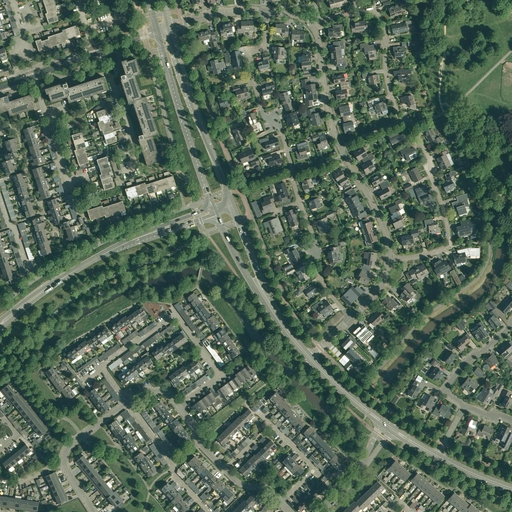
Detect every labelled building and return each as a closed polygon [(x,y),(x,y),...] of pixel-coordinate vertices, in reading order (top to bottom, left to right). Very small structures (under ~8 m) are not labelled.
[(326,0),(327,3),(329,2),(331,9),(340,6),(340,7),(344,6),(343,1),(346,1),(346,0),(326,0)] [(402,14),(401,13),(405,12),(404,11),(402,9),(400,9),(399,6),(403,5),(406,3),(404,0),(401,0),(395,2),(396,6),(388,9),(390,13),(392,17),(392,16),(397,14),(398,15),(402,14)] [(44,4),(46,9),(56,6),(54,1),(44,4)] [(55,11),(55,12),(57,11),(56,6),(46,9),(47,14),(55,11)] [(57,16),(55,12),(55,11),(47,14),(45,14),(47,19),(57,16)] [(58,21),(57,16),(47,19),(49,24),(58,21)] [(410,20),(410,18),(406,19),(406,21),(405,21),(405,23),(391,26),(393,35),(407,32),(406,25),(411,24),(410,20)] [(356,34),(356,32),(364,31),(365,33),(368,32),(367,27),(366,21),(361,22),(361,23),(358,23),(358,22),(354,23),(354,25),(351,26),(352,35),(356,34)] [(253,22),(241,22),(241,27),(237,27),(238,33),(244,33),(244,31),(253,30),(253,22)] [(233,27),(231,27),(231,24),(234,23),(223,25),(224,29),(221,29),(220,28),(222,37),(227,36),(227,34),(228,33),(228,34),(229,33),(232,33),(232,32),(234,32),(233,27)] [(287,37),(288,29),(285,29),(286,25),(282,24),(282,25),(276,25),(275,36),(275,33),(282,34),(282,37),(287,37)] [(335,29),(329,30),(330,41),(330,38),(339,37),(339,38),(340,38),(339,32),(343,31),(342,25),(335,25),(335,29)] [(77,26),(72,27),(75,37),(80,35),(77,26)] [(75,37),(72,27),(67,29),(70,39),(75,37)] [(70,39),(67,29),(62,31),(63,33),(63,32),(65,40),(66,40),(70,39)] [(292,40),(303,40),(304,32),(297,32),(297,30),(292,30),(292,40)] [(203,41),(209,39),(212,48),(217,46),(215,38),(217,38),(216,32),(213,32),(210,33),(209,31),(200,33),(203,43),(203,41)] [(63,32),(63,33),(58,34),(61,44),(66,42),(66,40),(65,40),(63,32)] [(58,34),(53,36),(56,45),(61,44),(58,34)] [(51,47),(52,47),(56,45),(53,36),(48,37),(49,39),(51,47)] [(49,39),(44,41),(46,46),(43,47),(44,49),(44,50),(44,52),(52,49),(52,47),(51,47),(49,39)] [(39,51),(44,50),(44,49),(43,47),(46,46),(44,41),(42,42),(41,40),(35,41),(39,51)] [(330,49),(331,57),(341,55),(340,49),(344,49),(343,44),(333,45),(333,49),(330,49)] [(376,45),(368,47),(367,44),(360,45),(361,50),(364,49),(365,54),(368,53),(370,60),(376,59),(374,52),(377,52),(376,45)] [(285,52),(284,51),(284,48),(272,47),(272,51),(274,51),(273,60),(281,60),(281,63),(282,63),(283,56),(284,56),(285,55),(286,54),(286,53),(285,52)] [(399,57),(404,57),(404,54),(406,53),(405,52),(405,47),(399,47),(399,48),(397,48),(397,47),(393,48),(393,53),(394,53),(395,60),(395,57),(399,56),(399,57)] [(302,63),(310,62),(311,62),(310,53),(307,54),(307,51),(302,52),(303,56),(302,56),(302,63)] [(269,68),(268,62),(270,61),(270,58),(269,55),(262,56),(263,60),(264,61),(258,63),(259,70),(269,68)] [(332,64),(336,64),(336,67),(338,67),(346,66),(345,61),(345,55),(341,55),(331,57),(332,64)] [(238,65),(242,64),(241,56),(231,58),(233,67),(238,66),(238,65)] [(142,98),(140,91),(135,76),(141,74),(136,59),(127,62),(127,60),(122,62),(125,71),(119,73),(118,73),(119,77),(120,77),(129,105),(133,103),(142,131),(136,133),(138,137),(147,166),(152,165),(152,163),(160,160),(152,136),(158,134),(146,97),(142,98)] [(213,71),(214,75),(221,73),(220,68),(221,68),(222,69),(225,68),(224,62),(220,63),(220,64),(219,64),(217,59),(210,61),(211,65),(207,67),(209,72),(213,71)] [(300,70),(302,69),(303,69),(304,74),(311,73),(310,62),(302,63),(299,63),(300,70)] [(402,83),(404,83),(408,83),(408,84),(408,77),(406,78),(406,74),(411,74),(410,70),(404,70),(404,69),(400,70),(400,71),(390,72),(393,72),(394,76),(398,75),(398,82),(399,82),(399,81),(401,80),(402,83)] [(342,87),(349,85),(348,82),(345,82),(344,74),(333,76),(332,73),(334,84),(341,83),(342,87)] [(371,76),(371,73),(362,75),(363,80),(369,78),(370,84),(379,83),(380,86),(380,85),(378,75),(371,76)] [(104,77),(72,87),(70,81),(70,80),(66,81),(67,82),(45,90),(47,95),(48,94),(51,103),(67,97),(69,103),(107,91),(104,83),(106,82),(104,77)] [(305,87),(306,93),(316,91),(314,84),(309,85),(308,79),(301,80),(303,88),(305,87)] [(261,88),(263,96),(273,93),(272,88),(274,87),(273,82),(265,84),(266,84),(267,87),(261,88)] [(349,85),(342,87),(342,90),(335,91),(337,103),(337,100),(348,98),(346,90),(349,89),(349,85)] [(249,93),(248,93),(246,88),(239,90),(238,87),(233,89),(233,91),(235,91),(238,101),(239,101),(238,99),(245,97),(246,99),(251,98),(249,93)] [(222,91),(216,93),(221,108),(232,104),(233,107),(229,95),(222,98),(221,96),(224,95),(222,91)] [(317,99),(316,91),(306,93),(307,99),(305,100),(306,107),(312,106),(311,100),(317,99)] [(287,92),(279,95),(282,105),(284,105),(286,111),(293,109),(290,100),(289,100),(287,92)] [(13,101),(11,95),(11,94),(7,95),(8,96),(0,98),(0,113),(8,111),(10,117),(11,117),(34,109),(31,101),(33,100),(31,95),(13,101)] [(402,104),(404,104),(407,102),(408,106),(406,107),(410,106),(410,108),(415,110),(416,108),(414,104),(411,95),(405,97),(405,96),(404,97),(400,98),(402,104)] [(377,113),(381,111),(382,115),(388,113),(387,112),(388,112),(384,102),(380,104),(377,97),(367,101),(370,109),(375,107),(377,113)] [(346,116),(347,119),(354,117),(353,114),(350,114),(349,108),(348,105),(338,107),(339,111),(340,111),(341,117),(346,116)] [(98,117),(108,114),(106,109),(96,112),(98,117)] [(310,117),(312,123),(313,126),(322,124),(321,121),(320,113),(313,115),(312,109),(307,110),(309,117),(310,117)] [(249,110),(241,113),(242,117),(247,116),(250,125),(249,125),(259,122),(256,123),(253,113),(256,112),(250,114),(249,110)] [(288,118),(286,119),(288,127),(294,125),(293,125),(297,124),(298,124),(297,124),(295,116),(296,116),(295,112),(284,115),(285,116),(287,115),(288,118)] [(103,124),(108,123),(108,120),(110,119),(108,114),(98,117),(100,122),(103,121),(103,124)] [(354,117),(347,119),(348,123),(343,124),(344,130),(345,133),(355,131),(354,128),(353,128),(352,122),(355,121),(354,117)] [(100,122),(98,123),(100,131),(102,130),(110,127),(108,123),(103,124),(103,121),(100,122)] [(429,130),(424,132),(429,142),(433,141),(435,145),(442,142),(439,137),(436,138),(431,129),(434,128),(433,124),(427,127),(429,130)] [(32,127),(23,129),(25,136),(34,133),(33,131),(34,130),(34,129),(35,129),(35,128),(34,126),(32,127)] [(102,130),(104,135),(114,132),(112,127),(110,127),(102,130)] [(241,128),(233,131),(237,142),(236,142),(237,146),(243,144),(241,140),(244,139),(242,132),(241,128)] [(397,146),(404,143),(405,142),(404,139),(402,135),(399,136),(396,130),(387,134),(391,144),(395,142),(397,146)] [(81,132),(72,136),(73,141),(83,138),(81,132)] [(114,132),(104,135),(105,140),(115,137),(114,132)] [(34,133),(25,136),(26,138),(23,139),(24,143),(27,142),(36,139),(34,133)] [(5,142),(7,148),(15,145),(14,142),(17,141),(16,138),(15,135),(15,134),(8,137),(9,140),(5,142)] [(328,145),(325,135),(319,137),(319,134),(312,137),(313,141),(319,139),(321,143),(317,144),(319,150),(322,148),(322,147),(328,145)] [(115,137),(105,140),(107,145),(117,142),(115,137)] [(85,142),(83,138),(73,141),(75,146),(85,142)] [(264,142),(267,150),(279,146),(277,138),(268,141),(268,138),(259,140),(260,144),(264,142)] [(27,142),(29,147),(38,145),(36,139),(27,142)] [(75,146),(76,150),(84,148),(86,147),(85,142),(75,146)] [(299,151),(295,152),(298,160),(307,157),(305,153),(309,152),(306,142),(297,145),(299,151)] [(15,145),(7,148),(9,154),(13,153),(17,151),(15,145)] [(31,154),(40,151),(38,145),(29,147),(31,154)] [(76,156),(86,153),(84,148),(76,150),(74,151),(76,156)] [(243,153),(239,154),(243,163),(250,161),(252,167),(255,166),(257,165),(257,166),(260,165),(256,154),(255,155),(256,156),(253,157),(252,156),(251,156),(251,154),(251,153),(249,148),(242,151),(243,153)] [(361,159),(363,162),(373,156),(371,152),(367,155),(362,148),(354,153),(359,161),(361,159)] [(403,157),(405,156),(408,161),(418,156),(414,148),(407,151),(406,148),(400,151),(403,157)] [(33,159),(41,157),(40,151),(31,154),(32,156),(29,157),(30,160),(33,160),(33,159)] [(441,157),(437,159),(443,170),(453,165),(452,165),(450,166),(445,155),(447,154),(446,151),(440,154),(441,157)] [(15,159),(13,153),(9,154),(4,155),(6,161),(11,160),(15,159)] [(86,153),(76,156),(78,161),(87,158),(86,153)] [(269,160),(271,167),(282,163),(279,155),(271,157),(270,154),(263,157),(265,161),(269,160)] [(32,166),(39,164),(46,162),(44,156),(41,157),(33,159),(33,160),(34,162),(31,163),(32,166)] [(374,158),(373,156),(363,162),(364,164),(362,166),(363,168),(362,168),(363,170),(364,172),(365,171),(366,174),(375,168),(372,165),(374,164),(372,160),(374,158)] [(97,160),(98,165),(108,162),(107,157),(97,160)] [(87,158),(78,161),(79,166),(89,163),(87,158)] [(2,163),(4,169),(13,166),(11,160),(6,161),(2,163)] [(108,162),(98,165),(100,170),(110,167),(108,162)] [(15,165),(13,166),(4,169),(6,175),(15,172),(14,169),(16,168),(15,165)] [(32,170),(34,176),(43,173),(41,167),(32,170)] [(109,172),(109,173),(111,172),(110,167),(100,170),(102,175),(109,172)] [(416,168),(409,171),(414,183),(421,179),(416,168)] [(336,182),(346,176),(345,177),(340,170),(337,171),(336,169),(332,171),(335,175),(332,177),(335,183),(336,182)] [(455,170),(440,177),(440,178),(445,175),(447,181),(447,182),(447,183),(446,183),(442,185),(445,189),(447,194),(446,192),(450,190),(456,187),(454,183),(453,183),(452,182),(453,182),(452,180),(451,179),(450,177),(457,174),(455,170)] [(23,179),(22,176),(25,176),(24,172),(13,176),(15,182),(23,179)] [(102,175),(100,175),(101,180),(111,177),(109,173),(109,172),(102,175)] [(34,176),(36,182),(45,179),(43,173),(34,176)] [(301,182),(303,186),(304,190),(313,186),(311,180),(315,179),(313,174),(306,177),(307,180),(301,182)] [(382,186),(388,183),(386,180),(384,181),(380,174),(370,179),(369,177),(368,177),(374,187),(380,183),(382,186)] [(173,176),(168,178),(171,188),(176,186),(173,176)] [(338,187),(340,185),(341,186),(342,187),(342,186),(345,190),(343,191),(345,194),(352,190),(350,187),(349,187),(347,185),(350,184),(346,176),(336,182),(338,187)] [(111,177),(101,180),(103,185),(113,182),(111,177)] [(23,179),(15,182),(17,188),(25,185),(24,182),(27,182),(26,178),(23,179)] [(45,179),(36,182),(38,188),(43,186),(47,185),(49,184),(47,178),(45,179)] [(166,189),(171,188),(168,178),(163,179),(166,189)] [(163,179),(158,181),(161,191),(166,189),(163,179)] [(280,196),(275,197),(277,202),(282,200),(281,198),(288,196),(284,183),(281,184),(280,180),(274,182),(275,186),(276,185),(280,196)] [(158,181),(153,183),(156,192),(161,191),(158,181)] [(113,182),(103,185),(105,190),(114,187),(113,182)] [(148,195),(151,194),(148,184),(146,185),(145,183),(140,185),(143,194),(148,193),(148,195)] [(153,183),(148,184),(151,194),(156,192),(153,183)] [(388,183),(382,186),(384,189),(377,193),(383,203),(381,200),(391,195),(387,188),(390,186),(388,183)] [(19,194),(27,191),(25,185),(17,188),(19,194)] [(40,194),(49,191),(47,185),(43,186),(38,188),(39,191),(36,192),(37,195),(40,194)] [(138,196),(143,194),(140,185),(135,186),(138,196)] [(135,186),(130,188),(133,198),(138,196),(135,186)] [(128,199),(133,198),(130,188),(125,190),(128,199)] [(347,203),(350,208),(360,203),(358,200),(359,199),(357,195),(351,198),(350,196),(355,193),(353,189),(352,190),(345,194),(347,198),(343,199),(346,204),(347,203)] [(416,192),(420,202),(424,200),(425,205),(434,201),(431,194),(428,195),(426,189),(416,192)] [(27,191),(19,194),(21,200),(29,197),(27,191)] [(50,197),(49,191),(40,194),(41,197),(38,198),(39,201),(50,197)] [(313,201),(312,201),(308,202),(312,212),(311,209),(320,206),(318,200),(322,199),(322,198),(324,197),(322,193),(311,197),(313,201)] [(456,197),(457,201),(452,203),(454,211),(457,210),(459,216),(467,213),(465,207),(469,206),(467,199),(470,198),(469,193),(456,197)] [(265,203),(264,203),(261,204),(262,207),(261,208),(263,214),(266,213),(264,210),(272,207),(270,202),(273,201),(271,195),(263,198),(265,203)] [(29,197),(21,200),(18,201),(20,207),(23,206),(31,203),(30,201),(33,200),(32,196),(29,197)] [(47,202),(49,208),(58,205),(56,199),(47,202)] [(392,219),(400,215),(401,215),(399,211),(401,210),(398,204),(401,203),(400,199),(394,202),(396,205),(388,209),(391,214),(392,214),(393,215),(391,216),(392,219)] [(122,201),(117,203),(120,213),(125,211),(122,201)] [(31,203),(23,206),(25,212),(33,209),(32,206),(35,206),(34,202),(31,203)] [(112,205),(116,214),(120,213),(117,203),(112,205)] [(360,203),(350,208),(352,212),(351,213),(353,218),(360,214),(359,212),(364,209),(362,205),(361,206),(360,203)] [(58,205),(49,208),(50,211),(47,212),(49,215),(51,214),(60,211),(58,205)] [(100,217),(105,216),(103,208),(102,206),(97,207),(100,217)] [(108,206),(103,208),(105,216),(106,218),(111,216),(108,206)] [(97,207),(92,209),(96,219),(100,217),(97,207)] [(33,209),(25,212),(27,218),(35,215),(33,209)] [(90,220),(96,219),(92,209),(87,211),(90,220)] [(293,210),(286,213),(291,227),(299,224),(300,227),(293,210)] [(62,217),(60,211),(51,214),(52,217),(49,218),(50,221),(53,220),(62,217)] [(400,215),(392,219),(393,222),(394,221),(395,223),(393,224),(395,229),(404,225),(401,220),(402,219),(400,215)] [(31,220),(33,226),(42,223),(41,220),(44,219),(43,216),(31,220)] [(53,220),(55,226),(59,225),(59,224),(64,223),(62,217),(53,220)] [(326,218),(316,222),(321,234),(331,230),(326,218)] [(432,234),(440,233),(439,227),(438,228),(437,222),(432,223),(431,220),(433,219),(424,221),(425,228),(428,227),(429,230),(431,230),(432,234)] [(274,220),(267,223),(271,234),(282,230),(279,224),(276,225),(274,220)] [(464,236),(464,235),(475,232),(475,233),(476,233),(474,227),(473,227),(472,224),(473,224),(472,220),(465,221),(466,226),(457,228),(458,233),(459,232),(460,237),(464,236)] [(61,231),(66,229),(70,228),(68,222),(70,221),(64,223),(59,224),(59,225),(61,231)] [(42,223),(33,226),(35,232),(44,229),(43,226),(46,226),(45,222),(42,223)] [(361,229),(363,235),(371,233),(370,228),(372,227),(371,222),(365,224),(363,225),(364,228),(361,229)] [(66,229),(68,235),(76,232),(74,226),(70,228),(66,229)] [(33,233),(35,239),(46,235),(44,229),(35,232),(33,233)] [(411,235),(401,237),(403,246),(414,243),(412,237),(419,235),(418,230),(411,232),(411,235)] [(76,232),(68,235),(68,238),(66,239),(67,242),(78,238),(77,234),(78,234),(78,232),(76,232)] [(373,237),(371,233),(363,235),(367,247),(373,247),(371,243),(377,241),(376,236),(373,237)] [(37,245),(39,244),(48,241),(46,235),(35,239),(37,245)] [(39,244),(41,250),(50,247),(49,244),(52,243),(50,240),(48,241),(39,244)] [(52,253),(50,247),(41,250),(43,256),(52,253)] [(328,256),(329,262),(330,264),(332,265),(334,265),(335,263),(335,262),(341,261),(341,260),(338,261),(336,253),(339,253),(338,247),(330,248),(330,252),(327,253),(327,257),(328,256)] [(459,250),(459,251),(460,250),(461,254),(454,256),(457,267),(456,264),(466,262),(465,257),(470,256),(480,256),(481,248),(468,248),(459,250)] [(285,255),(288,253),(293,263),(300,259),(295,250),(291,252),(289,249),(284,252),(285,255)] [(361,266),(370,270),(370,269),(371,266),(376,266),(376,262),(377,253),(368,252),(368,253),(364,252),(364,257),(368,257),(367,264),(364,264),(363,267),(361,266)] [(9,256),(0,258),(0,265),(8,262),(7,259),(10,258),(9,256)] [(441,260),(433,264),(436,269),(435,270),(438,277),(439,277),(438,275),(446,270),(447,271),(445,272),(450,269),(446,262),(446,263),(444,265),(441,260)] [(8,262),(0,265),(0,267),(1,267),(2,271),(13,267),(12,265),(9,266),(8,262)] [(417,267),(409,272),(405,274),(409,281),(417,276),(419,280),(419,279),(419,278),(428,273),(429,275),(424,265),(418,268),(417,267)] [(304,266),(295,271),(301,282),(309,278),(305,271),(306,270),(304,266)] [(370,270),(361,266),(360,269),(362,270),(360,274),(362,275),(359,281),(367,285),(369,281),(370,281),(373,275),(368,273),(370,270)] [(1,275),(1,277),(12,274),(11,270),(13,269),(13,267),(2,271),(3,274),(1,275)] [(450,272),(458,286),(462,284),(454,270),(450,272)] [(13,277),(12,274),(1,277),(2,280),(5,279),(6,282),(10,281),(11,284),(21,281),(20,277),(16,279),(16,276),(13,277)] [(404,290),(399,295),(401,296),(402,298),(406,302),(413,296),(410,294),(414,290),(407,283),(402,288),(404,290)] [(298,297),(302,294),(305,292),(309,297),(308,298),(318,291),(318,292),(313,284),(313,285),(306,290),(304,286),(295,292),(298,297)] [(353,287),(349,292),(356,299),(363,292),(358,287),(355,289),(353,287)] [(356,299),(349,292),(346,294),(346,293),(341,298),(348,306),(356,299)] [(190,303),(197,298),(194,293),(187,298),(190,303)] [(389,297),(381,304),(383,303),(389,309),(389,310),(393,306),(396,309),(401,304),(396,299),(395,299),(396,299),(393,302),(389,297)] [(506,302),(505,302),(500,308),(506,314),(511,306),(511,298),(511,297),(506,302)] [(191,306),(192,305),(194,308),(201,303),(197,298),(190,303),(189,304),(191,306)] [(320,310),(323,315),(325,317),(334,311),(326,301),(320,306),(318,303),(319,302),(311,308),(315,313),(320,310)] [(197,313),(204,308),(201,303),(194,308),(197,313)] [(136,311),(143,320),(148,316),(141,307),(136,311)] [(201,318),(208,312),(204,308),(197,313),(196,314),(199,318),(201,317),(201,318)] [(493,316),(487,321),(494,329),(501,324),(496,318),(498,316),(493,310),(490,313),(493,316)] [(131,314),(137,321),(138,324),(143,320),(136,311),(131,314)] [(374,326),(384,317),(386,319),(379,311),(372,317),(369,320),(374,326)] [(208,312),(201,318),(204,322),(206,321),(211,317),(208,312)] [(131,314),(127,318),(131,323),(132,325),(137,321),(131,314)] [(121,320),(126,327),(131,323),(127,318),(126,316),(121,320)] [(206,321),(210,326),(217,321),(213,316),(211,317),(206,321)] [(121,320),(116,323),(121,330),(126,327),(121,320)] [(217,321),(210,326),(208,327),(210,329),(211,328),(213,331),(220,326),(217,321)] [(147,326),(150,330),(155,327),(157,326),(154,322),(147,326)] [(488,335),(484,331),(486,329),(483,325),(481,322),(477,324),(480,327),(472,333),(477,340),(479,338),(481,340),(488,335)] [(121,330),(116,323),(111,327),(116,334),(121,330)] [(373,336),(364,325),(359,329),(358,328),(353,333),(363,343),(369,337),(370,339),(373,336)] [(106,328),(101,332),(106,339),(111,335),(106,328)] [(219,339),(226,334),(223,329),(215,334),(219,339)] [(180,335),(177,337),(182,344),(187,341),(187,340),(188,339),(182,330),(179,333),(180,335)] [(106,339),(101,332),(96,335),(101,342),(106,339)] [(226,334),(219,339),(218,340),(219,342),(221,341),(222,344),(230,339),(226,334)] [(96,335),(91,339),(97,346),(101,342),(96,335)] [(470,341),(465,335),(457,342),(459,344),(457,346),(461,351),(466,347),(464,345),(465,344),(466,344),(470,341)] [(182,344),(177,337),(172,341),(177,348),(182,344)] [(345,349),(352,342),(348,338),(341,345),(345,349)] [(97,346),(91,339),(87,342),(91,348),(92,349),(97,346)] [(230,339),(222,344),(226,349),(233,343),(230,339)] [(86,351),(91,348),(87,342),(85,341),(81,344),(86,351)] [(177,348),(172,341),(167,344),(173,351),(177,348)] [(498,350),(505,358),(511,351),(511,346),(507,342),(498,350)] [(229,353),(237,348),(233,343),(226,349),(229,353)] [(76,348),(81,355),(86,351),(81,344),(76,348)] [(173,351),(167,344),(163,348),(167,353),(168,355),(173,351)] [(163,348),(162,346),(157,350),(162,357),(167,353),(163,348)] [(76,348),(71,351),(76,358),(81,355),(76,348)] [(234,359),(233,358),(240,353),(237,348),(229,353),(227,355),(231,361),(234,359)] [(360,358),(351,349),(348,352),(347,351),(346,353),(347,353),(345,354),(355,364),(360,358)] [(162,357),(157,350),(152,353),(157,360),(162,357)] [(445,357),(443,359),(442,359),(450,365),(453,361),(452,360),(457,354),(456,354),(455,356),(448,350),(444,356),(445,357)] [(76,358),(71,351),(66,355),(71,362),(76,358)] [(148,356),(143,360),(148,367),(153,363),(148,356)] [(490,356),(485,361),(490,368),(494,365),(495,366),(499,363),(495,357),(493,359),(490,356)] [(442,371),(437,368),(437,367),(440,364),(433,358),(429,363),(435,367),(434,368),(431,372),(432,373),(429,376),(429,377),(434,380),(435,378),(438,381),(438,380),(442,375),(440,374),(442,371)] [(148,367),(143,360),(138,363),(143,370),(148,367)] [(248,360),(246,361),(249,365),(245,368),(251,376),(252,378),(258,373),(256,371),(255,372),(251,365),(248,360)] [(194,361),(189,364),(195,371),(199,368),(201,371),(203,369),(198,362),(197,364),(194,361)] [(349,362),(344,366),(349,371),(353,367),(349,362)] [(138,363),(133,367),(138,374),(143,370),(138,363)] [(189,364),(185,368),(188,373),(189,374),(190,375),(195,371),(189,364)] [(185,378),(189,374),(188,373),(185,368),(183,366),(178,370),(185,378)] [(49,378),(56,372),(58,371),(56,369),(54,370),(53,367),(50,369),(49,367),(44,370),(46,373),(45,373),(49,378)] [(134,377),(138,374),(133,367),(129,370),(128,370),(134,377)] [(477,367),(476,370),(474,372),(480,377),(484,372),(477,367)] [(127,368),(122,372),(129,381),(134,377),(128,370),(129,370),(127,368)] [(245,368),(240,371),(246,379),(247,378),(248,379),(249,378),(248,377),(251,376),(245,368)] [(180,382),(185,378),(178,370),(174,373),(180,382)] [(246,379),(240,371),(235,375),(238,379),(242,385),(242,384),(241,383),(242,382),(243,382),(244,382),(243,381),(246,379)] [(53,382),(60,377),(62,376),(60,373),(58,375),(56,372),(49,378),(53,382)] [(129,381),(122,372),(118,376),(124,384),(129,381)] [(171,380),(170,381),(174,387),(178,384),(177,383),(180,382),(174,373),(169,377),(171,380)] [(236,377),(232,380),(237,388),(239,387),(239,388),(240,387),(240,386),(242,385),(238,379),(235,375),(236,377)] [(56,387),(63,382),(64,381),(63,379),(62,380),(60,377),(53,382),(56,387)] [(465,389),(470,393),(474,388),(475,388),(478,385),(478,384),(477,385),(471,380),(474,377),(469,383),(466,380),(461,386),(465,389)] [(232,380),(227,384),(233,392),(234,391),(236,390),(235,390),(237,388),(232,380)] [(411,397),(414,399),(420,388),(419,388),(421,384),(414,381),(412,384),(413,385),(411,389),(410,388),(408,391),(410,392),(408,395),(411,396),(411,397)] [(60,392),(61,391),(67,387),(63,382),(56,387),(60,392)] [(227,384),(222,387),(228,395),(229,394),(230,395),(231,394),(230,393),(233,392),(227,384)] [(4,396),(12,389),(8,385),(0,391),(4,396)] [(65,396),(72,390),(68,386),(67,387),(61,391),(65,396)] [(228,395),(222,387),(217,391),(218,392),(216,394),(219,399),(221,397),(223,399),(224,398),(225,398),(226,398),(225,397),(228,395)] [(16,394),(12,389),(4,396),(8,401),(18,393),(18,392),(16,394)] [(88,394),(91,399),(98,394),(95,389),(88,394)] [(493,395),(484,389),(482,392),(483,393),(479,400),(475,397),(475,398),(487,405),(493,395)] [(75,395),(72,390),(65,396),(68,401),(75,395)] [(502,396),(505,398),(501,405),(508,408),(511,399),(508,397),(510,393),(505,390),(502,396)] [(273,403),(280,396),(276,392),(270,398),(269,398),(267,400),(269,402),(271,400),(273,403)] [(22,397),(18,393),(8,401),(10,399),(14,404),(22,397)] [(211,393),(206,396),(212,404),(214,407),(221,402),(219,399),(216,394),(213,396),(211,393)] [(91,399),(95,404),(102,398),(98,394),(91,399)] [(422,408),(424,405),(431,409),(434,404),(432,403),(434,398),(427,394),(424,400),(421,398),(417,405),(422,408)] [(201,400),(207,408),(209,406),(210,407),(211,406),(210,405),(212,404),(206,396),(201,400)] [(275,409),(277,406),(284,400),(280,396),(273,403),(275,404),(273,407),(275,409)] [(25,402),(22,397),(14,404),(17,408),(25,402)] [(95,404),(98,408),(105,403),(102,398),(95,404)] [(201,400),(196,403),(202,411),(204,409),(205,410),(206,409),(207,408),(201,400)] [(277,406),(281,410),(287,404),(284,400),(277,406)] [(153,406),(157,411),(164,406),(161,401),(153,406)] [(29,407),(25,402),(17,408),(21,413),(29,407)] [(192,406),(190,402),(188,404),(192,409),(192,408),(198,417),(201,415),(200,414),(201,413),(201,412),(202,411),(196,403),(192,406)] [(105,403),(98,408),(102,413),(109,408),(105,403)] [(291,408),(287,404),(281,410),(280,411),(284,415),(290,409),(291,408)] [(438,417),(440,414),(447,418),(445,421),(446,421),(452,410),(448,407),(448,408),(442,405),(440,409),(436,407),(432,414),(438,417)] [(157,411),(161,416),(168,411),(164,406),(157,411)] [(33,411),(29,407),(21,413),(25,418),(33,411)] [(245,413),(251,420),(255,416),(249,409),(245,413)] [(284,415),(288,419),(294,413),(290,409),(284,415)] [(37,416),(33,411),(25,418),(29,422),(37,416)] [(161,416),(164,421),(171,416),(168,411),(161,416)] [(247,423),(251,420),(245,413),(241,417),(247,423)] [(298,416),(294,413),(288,419),(290,421),(288,423),(289,425),(298,416)] [(37,416),(29,422),(32,427),(41,421),(37,416)] [(169,424),(175,420),(171,416),(164,421),(168,426),(169,425),(169,424)] [(240,416),(236,420),(242,426),(243,427),(247,423),(241,417),(240,416)] [(293,424),(295,427),(302,420),(298,416),(289,425),(291,426),(293,424)] [(169,425),(173,429),(180,424),(176,419),(175,420),(169,424),(169,425)] [(463,428),(461,434),(464,435),(466,430),(468,431),(468,430),(472,432),(471,435),(469,434),(474,437),(478,429),(474,427),(477,422),(471,420),(468,419),(464,429),(463,428)] [(238,430),(242,426),(236,420),(232,424),(238,430)] [(296,431),(298,434),(301,431),(300,430),(306,424),(302,420),(295,427),(298,429),(296,431)] [(44,425),(41,421),(32,427),(36,432),(44,425)] [(108,426),(112,430),(119,425),(115,421),(108,426)] [(180,424),(173,429),(176,434),(183,429),(180,424)] [(232,424),(228,427),(235,434),(238,430),(232,424)] [(48,430),(44,425),(36,432),(40,437),(48,430)] [(119,425),(112,430),(115,435),(122,430),(119,425)] [(480,428),(477,435),(482,437),(483,434),(490,437),(493,431),(488,428),(488,427),(484,426),(483,430),(480,428)] [(496,441),(497,438),(504,441),(501,447),(507,449),(511,439),(511,438),(509,437),(511,430),(501,426),(499,432),(500,432),(497,437),(494,436),(493,440),(496,441)] [(228,427),(224,431),(232,439),(233,437),(232,436),(235,434),(228,427)] [(303,433),(307,437),(313,431),(310,427),(303,433)] [(124,429),(122,430),(115,435),(119,440),(121,439),(128,434),(124,429)] [(176,434),(180,439),(187,434),(183,429),(176,434)] [(224,431),(221,435),(227,441),(229,439),(230,440),(232,439),(224,431)] [(309,443),(310,441),(317,435),(313,431),(307,437),(308,439),(306,441),(309,443)] [(128,434),(121,439),(124,444),(132,438),(129,433),(128,434)] [(181,441),(184,445),(185,446),(189,442),(188,440),(190,439),(187,434),(180,439),(177,441),(178,442),(181,442),(181,441)] [(224,444),(227,441),(221,435),(216,439),(221,443),(220,443),(221,444),(223,445),(222,445),(225,448),(227,446),(224,444)] [(317,435),(310,441),(315,445),(321,439),(317,435)] [(133,437),(132,438),(124,444),(128,449),(135,444),(136,443),(135,441),(135,439),(134,437),(133,438),(133,437)] [(324,442),(321,439),(315,445),(318,448),(324,442)] [(271,440),(269,443),(267,444),(273,451),(277,447),(271,440)] [(328,446),(324,442),(318,448),(322,452),(321,453),(328,446)] [(20,446),(26,455),(31,451),(25,443),(20,446)] [(135,444),(128,449),(131,453),(138,448),(135,444)] [(267,444),(265,446),(263,448),(269,455),(273,451),(267,444)] [(20,446),(15,450),(22,458),(26,455),(20,446)] [(321,453),(325,457),(331,451),(332,450),(328,446),(321,453)] [(269,455),(263,448),(261,450),(259,448),(257,450),(258,451),(259,452),(265,458),(269,455)] [(17,462),(22,458),(15,450),(10,454),(17,462)] [(331,451),(325,457),(329,461),(335,455),(331,451)] [(78,460),(77,460),(75,462),(79,467),(87,460),(83,456),(84,455),(83,452),(76,458),(78,460)] [(134,458),(138,463),(145,457),(141,452),(134,458)] [(257,454),(255,455),(262,462),(265,458),(259,452),(257,454)] [(38,453),(37,453),(32,457),(33,459),(31,461),(33,463),(41,456),(38,453)] [(10,454),(6,458),(12,466),(17,462),(10,454)] [(289,455),(288,455),(287,454),(283,458),(284,460),(282,462),(286,466),(292,459),(291,458),(289,455)] [(258,466),(262,462),(255,455),(252,457),(250,459),(258,466)] [(339,459),(335,455),(329,461),(333,465),(339,459)] [(190,465),(192,467),(198,460),(195,456),(191,459),(190,458),(185,463),(188,467),(190,465)] [(138,463),(141,467),(148,462),(145,457),(138,463)] [(12,466),(6,458),(1,462),(7,470),(12,466)] [(294,458),(292,459),(286,466),(290,470),(296,463),(294,461),(295,460),(294,458)] [(249,460),(246,462),(253,469),(257,465),(258,466),(250,459),(249,460)] [(342,463),(339,459),(333,465),(336,469),(342,463)] [(79,467),(83,472),(91,465),(87,460),(79,467)] [(202,464),(198,460),(192,467),(194,469),(193,471),(194,472),(196,471),(202,464)] [(393,471),(399,464),(395,461),(389,468),(387,470),(391,474),(393,471)] [(152,467),(148,462),(141,467),(145,472),(152,467)] [(245,476),(249,473),(243,466),(242,465),(239,462),(237,464),(241,468),(239,470),(245,476)] [(249,473),(253,469),(246,462),(244,465),(243,466),(249,473)] [(298,466),(296,463),(290,470),(294,473),(300,467),(298,466)] [(336,469),(339,471),(337,473),(341,477),(346,471),(344,469),(347,467),(342,463),(336,469)] [(202,464),(196,471),(200,474),(206,468),(202,464)] [(403,467),(399,464),(393,471),(396,475),(403,467)] [(95,470),(91,465),(83,472),(87,476),(95,470)] [(148,477),(151,475),(152,477),(158,472),(153,466),(152,467),(145,472),(148,477)] [(300,467),(294,473),(297,477),(304,471),(301,469),(300,467)] [(407,471),(403,467),(396,475),(400,478),(407,471)] [(206,468),(200,474),(203,478),(209,472),(206,468)] [(87,476),(90,481),(99,474),(95,470),(87,476)] [(407,471),(400,478),(404,482),(411,474),(407,471)] [(46,476),(48,482),(58,478),(55,472),(46,476)] [(213,476),(209,472),(203,478),(201,480),(205,484),(207,482),(213,476)] [(411,480),(415,484),(421,476),(417,473),(411,480)] [(102,479),(99,474),(90,481),(94,486),(102,479)] [(213,476),(207,482),(211,486),(217,480),(213,476)] [(425,480),(421,476),(415,484),(419,487),(425,480)] [(60,483),(58,478),(48,482),(51,487),(60,483)] [(94,486),(98,490),(106,484),(102,479),(94,486)] [(211,486),(214,490),(222,483),(218,479),(217,480),(211,486)] [(311,480),(310,481),(322,492),(326,488),(319,481),(316,485),(311,480)] [(429,483),(425,480),(419,487),(422,491),(429,483)] [(165,493),(175,483),(174,481),(170,485),(167,483),(161,489),(165,493)] [(307,484),(306,485),(317,497),(322,492),(310,481),(309,482),(314,487),(311,489),(307,484)] [(381,492),(384,489),(378,481),(374,485),(381,492)] [(53,493),(63,489),(60,483),(51,487),(53,493)] [(165,493),(169,497),(175,491),(173,488),(177,484),(175,483),(165,493)] [(226,487),(222,483),(214,490),(215,490),(216,489),(219,493),(226,487)] [(433,486),(429,483),(422,491),(426,494),(433,486)] [(110,488),(106,484),(98,490),(102,495),(110,488)] [(302,488),(302,489),(313,501),(317,497),(306,485),(305,486),(310,491),(307,493),(302,488)] [(381,492),(374,485),(370,489),(377,496),(381,492)] [(426,494),(430,497),(437,490),(433,486),(426,494)] [(226,487),(219,493),(223,497),(230,491),(226,487)] [(102,495),(106,500),(116,491),(114,493),(110,488),(102,495)] [(63,489),(53,493),(56,498),(65,494),(63,489)] [(171,502),(179,494),(180,493),(183,491),(181,489),(177,493),(175,491),(169,497),(172,501),(171,502)] [(303,497),(301,496),(298,493),(297,493),(309,505),(313,501),(302,489),(301,490),(305,495),(303,497)] [(366,492),(373,500),(377,496),(370,489),(366,492)] [(441,493),(437,490),(430,497),(434,501),(441,493)] [(108,498),(111,503),(119,496),(116,491),(106,500),(108,498)] [(233,495),(230,491),(223,497),(225,499),(224,501),(228,505),(234,499),(231,497),(233,495)] [(363,496),(370,503),(373,500),(366,492),(363,496)] [(448,500),(452,503),(458,496),(454,492),(448,500)] [(294,497),(293,498),(304,509),(309,505),(297,493),(296,494),(301,499),(298,502),(294,497)] [(441,493),(434,501),(438,504),(445,496),(441,493)] [(68,500),(65,494),(56,498),(58,504),(68,500)] [(183,499),(180,496),(179,494),(171,502),(175,506),(182,499),(183,499)] [(260,498),(258,499),(253,494),(249,498),(255,504),(257,506),(262,500),(260,498)] [(123,501),(119,496),(111,503),(115,507),(123,501)] [(359,500),(366,507),(370,503),(363,496),(359,500)] [(462,499),(458,496),(452,503),(455,507),(462,499)] [(191,498),(179,510),(178,511),(187,511),(189,510),(188,509),(189,507),(187,505),(190,503),(190,504),(194,500),(191,498)] [(244,501),(252,508),(253,509),(254,508),(253,507),(255,504),(249,498),(245,501),(244,501)] [(294,506),(293,504),(290,501),(288,503),(293,508),(293,507),(298,511),(301,511),(304,509),(293,498),(292,499),(297,503),(294,506)] [(179,510),(188,501),(186,499),(184,501),(182,499),(175,506),(179,510)] [(455,507),(459,510),(466,502),(462,499),(455,507)] [(366,507),(359,500),(356,503),(354,501),(354,502),(362,510),(366,507)] [(244,501),(240,505),(247,511),(252,508),(244,501)] [(362,510),(354,502),(350,506),(356,511),(357,511),(361,509),(362,510)] [(470,506),(466,502),(459,510),(461,511),(464,511),(471,504),(470,506)]
